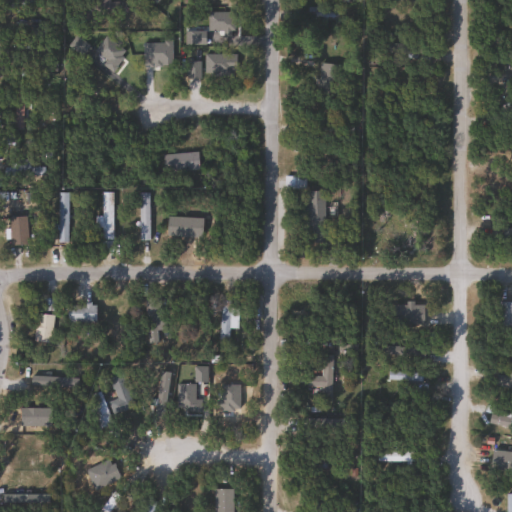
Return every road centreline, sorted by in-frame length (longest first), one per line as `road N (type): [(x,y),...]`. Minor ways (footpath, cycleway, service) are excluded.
road 1 (residential): [(495,495),(458,476),(461,0)]
road 2 (residential): [(511,270),(297,261),(0,270)]
road 3 (residential): [(268,511),(270,0)]
road 4 (residential): [(144,105),(270,108)]
